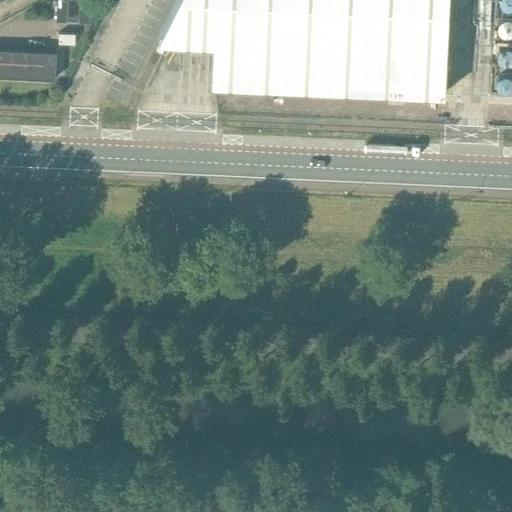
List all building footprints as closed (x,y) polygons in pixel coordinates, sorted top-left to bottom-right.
[(68,19),(68,0),(57,0),(56,19),(68,19)] [(79,20),(80,0),(68,0),(68,19),(79,20)] [(80,0),(79,20),(89,21),(90,0),(80,0)] [(212,81),(445,92),(449,0),(177,0),(159,38),(214,41),(212,81)] [(55,42),(76,43),(76,33),(55,32),(55,42)] [(66,52),(55,52),(55,50),(0,47),(0,74),(55,77),(55,73),(66,73),(66,52)]
